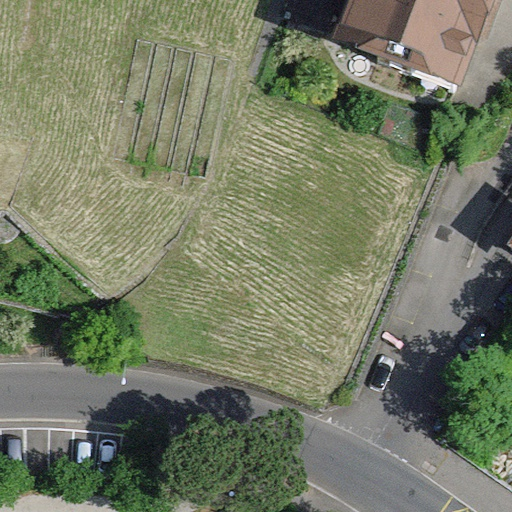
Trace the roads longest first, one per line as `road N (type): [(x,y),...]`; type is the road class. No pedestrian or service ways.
road 1 (residential): [(356,473),(231,420),(118,399),(0,395)]
road 2 (residential): [(356,473),(511,220)]
